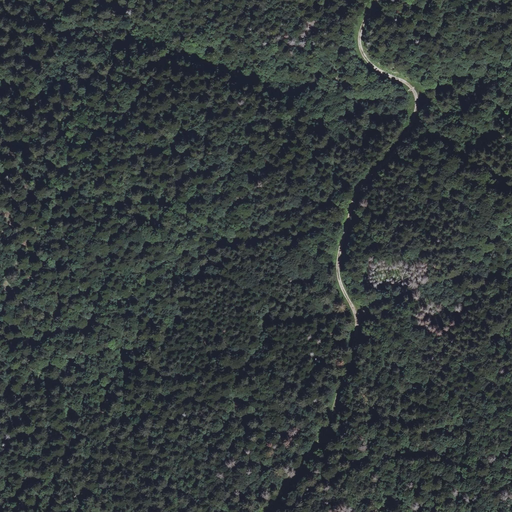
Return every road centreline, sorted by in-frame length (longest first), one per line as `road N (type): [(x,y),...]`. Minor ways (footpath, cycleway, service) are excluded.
road 1 (track): [(269,511),(321,435),(351,354),(355,319),(336,266),(354,197),(418,108),(412,85),(361,53),(375,0)]
road 2 (track): [(0,399),(24,389),(36,338),(32,317),(9,287),(5,258),(91,78),(131,40),(128,0)]
